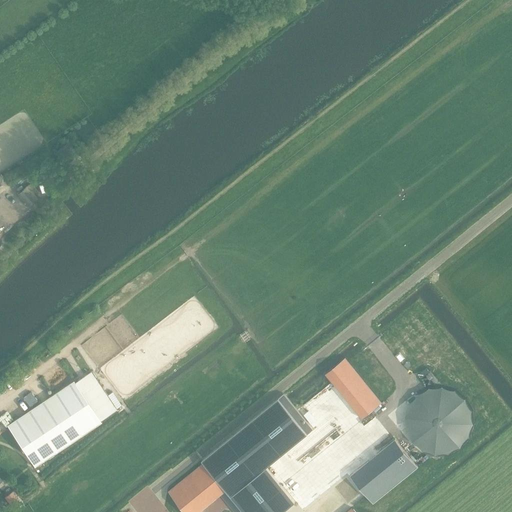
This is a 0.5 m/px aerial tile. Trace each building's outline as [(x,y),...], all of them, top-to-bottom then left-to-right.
[(0,192),(11,186),(3,173),(0,175),(0,192)] [(89,184),(84,177),(77,183),(82,190),(89,184)] [(39,198),(35,193),(38,190),(31,183),(18,194),(29,206),(39,198)] [(345,358),(325,374),(362,419),(382,403),(345,358)] [(91,373),(75,382),(100,421),(116,411),(116,409),(91,373)] [(35,468),(101,423),(100,421),(75,382),(74,381),(57,392),(7,426),(35,468)] [(19,408),(37,401),(34,393),(16,400),(19,408)] [(204,463),(168,491),(184,511),(200,511),(221,495),(234,511),(355,511),(352,508),(346,511),(283,511),(295,502),(267,467),(313,430),(284,394),(202,461),(204,463)] [(395,439),(350,476),(373,504),(418,468),(395,439)] [(20,499),(13,490),(4,497),(11,506),(20,499)]
